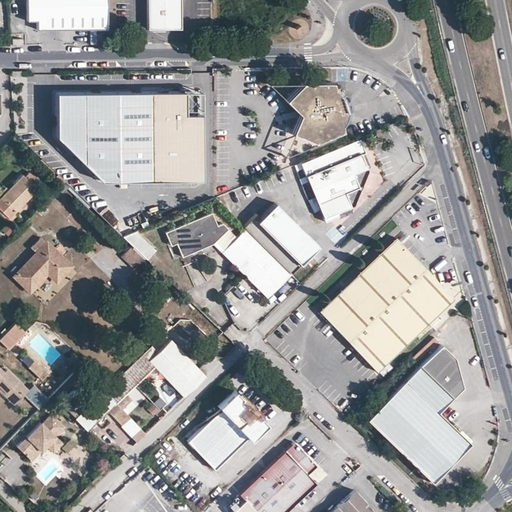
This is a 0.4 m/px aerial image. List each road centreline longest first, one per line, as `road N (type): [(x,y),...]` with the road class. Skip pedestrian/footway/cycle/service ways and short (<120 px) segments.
road 1 (unclassified): [(320,54),(0,56)]
road 2 (unclassified): [(444,153),(252,337)]
road 3 (trunk): [(448,0),(511,247)]
road 4 (unclassified): [(252,337),(72,511)]
road 5 (tertiary): [(511,392),(444,153)]
road 6 (unclassified): [(252,337),(427,511)]
road 7 (unknown): [(252,337),(196,327),(117,284)]
